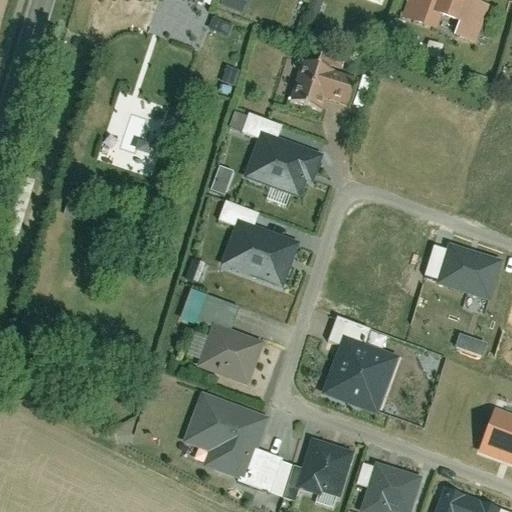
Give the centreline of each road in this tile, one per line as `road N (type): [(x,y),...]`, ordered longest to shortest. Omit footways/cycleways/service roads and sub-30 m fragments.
road 1 (residential): [(511,501),(290,412),(280,391),(336,202),(366,190)]
road 2 (residential): [(366,190),(511,247)]
road 3 (tertiary): [(0,137),(41,0)]
